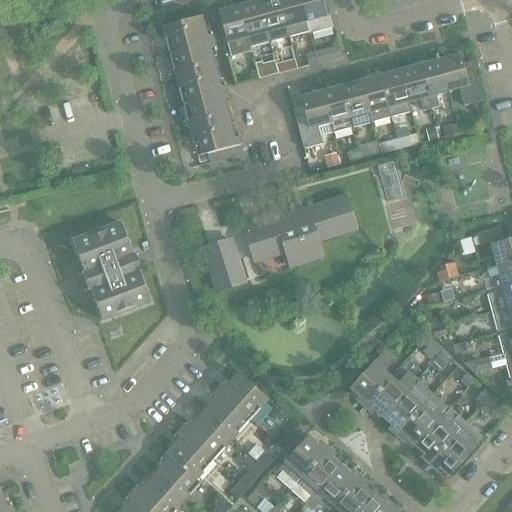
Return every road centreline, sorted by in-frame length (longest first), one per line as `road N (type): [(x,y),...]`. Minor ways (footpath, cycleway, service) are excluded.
road 1 (residential): [(24,453),(90,428),(151,389),(175,361),(184,331),(153,207)]
road 2 (residential): [(153,207),(98,6),(125,0)]
road 3 (residential): [(340,0),(350,38),(486,0)]
road 4 (residential): [(153,207),(287,170)]
